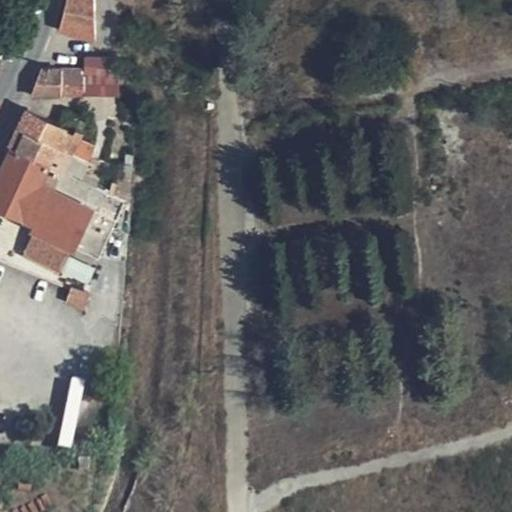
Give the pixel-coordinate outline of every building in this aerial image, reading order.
[(95,0),(66,0),(65,6),(95,14),(95,0)] [(96,38),(95,14),(65,6),(59,28),(96,38)] [(85,92),(118,92),(119,57),(86,56),(86,68),(42,67),(31,96),(85,93),(85,92)] [(75,131),(26,108),(19,126),(89,158),(95,146),(79,138),(84,126),(78,124),(75,131)] [(82,172),(89,158),(19,126),(8,148),(11,150),(12,147),(62,171),(65,165),(82,172)] [(462,135),(447,136),(451,162),(466,160),(462,135)] [(99,256),(125,200),(62,171),(12,147),(11,150),(0,173),(0,203),(37,221),(35,226),(73,244),(99,256)] [(131,202),(132,179),(118,178),(115,194),(131,202)] [(73,244),(35,226),(24,252),(61,269),(73,244)] [(71,290),(88,296),(90,291),(73,285),(71,290)] [(84,306),(88,296),(71,290),(67,300),(84,306)] [(88,461),(79,461),(79,471),(88,470),(88,461)]
